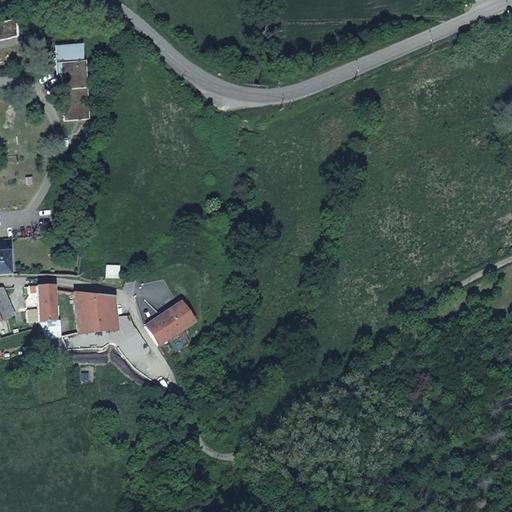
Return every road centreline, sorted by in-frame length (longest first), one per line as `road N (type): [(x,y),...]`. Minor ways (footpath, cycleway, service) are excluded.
road 1 (residential): [(0,283),(114,290),(158,370),(217,448),(244,440),(369,345),(511,258)]
road 2 (secondary): [(105,0),(199,78),(259,97),(300,89),(511,0)]
